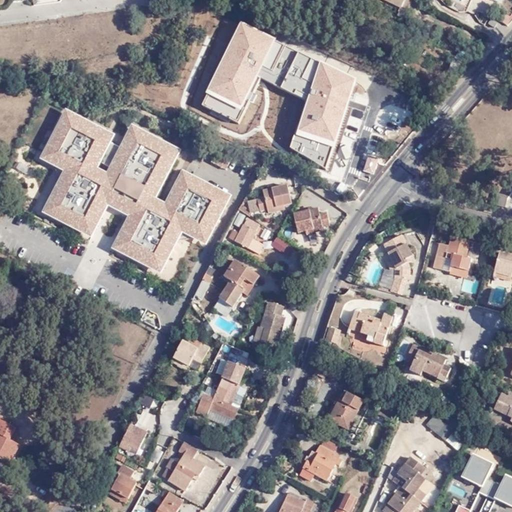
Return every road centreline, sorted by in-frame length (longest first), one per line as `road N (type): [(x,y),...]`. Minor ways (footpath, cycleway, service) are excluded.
road 1 (secondary): [(382,187),(325,275),(265,439),(218,511)]
road 2 (secondary): [(230,511),(291,407),(346,259),(393,191)]
road 3 (secondary): [(511,36),(400,165)]
road 4 (secondary): [(408,173),(511,57)]
